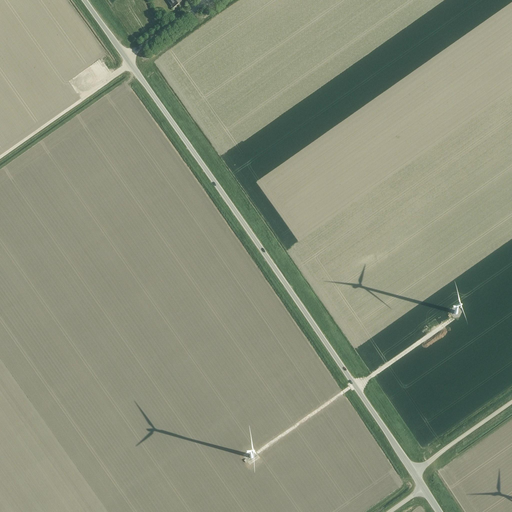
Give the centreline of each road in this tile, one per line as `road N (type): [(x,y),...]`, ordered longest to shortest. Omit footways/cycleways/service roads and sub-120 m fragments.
road 1 (unclassified): [(414,473),(83,0)]
road 2 (residential): [(414,473),(511,400)]
